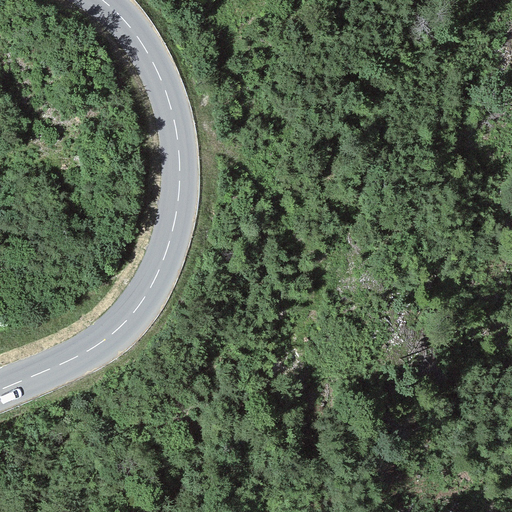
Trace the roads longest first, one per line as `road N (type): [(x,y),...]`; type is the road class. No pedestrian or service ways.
road 1 (secondary): [(0,390),(123,328),(156,280),(175,225),(181,168),(167,93),(137,35),(103,0)]
road 2 (track): [(217,0),(221,24),(203,115),(177,127)]
